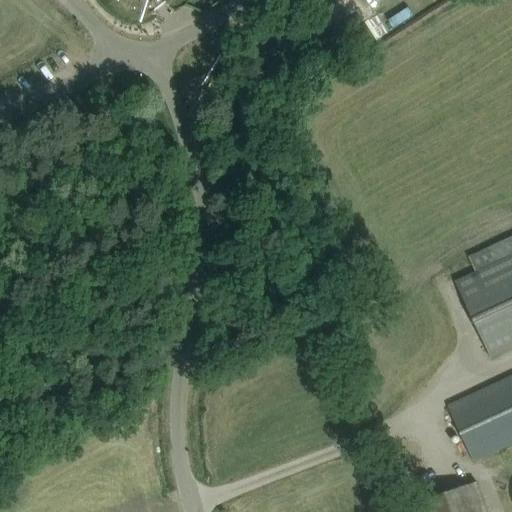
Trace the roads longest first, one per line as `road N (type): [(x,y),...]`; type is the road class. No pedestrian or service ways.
road 1 (unclassified): [(184,511),(178,440),(200,205),(184,129),(135,66)]
road 2 (unclassified): [(0,116),(135,66)]
road 3 (unclassified): [(135,66),(241,0)]
